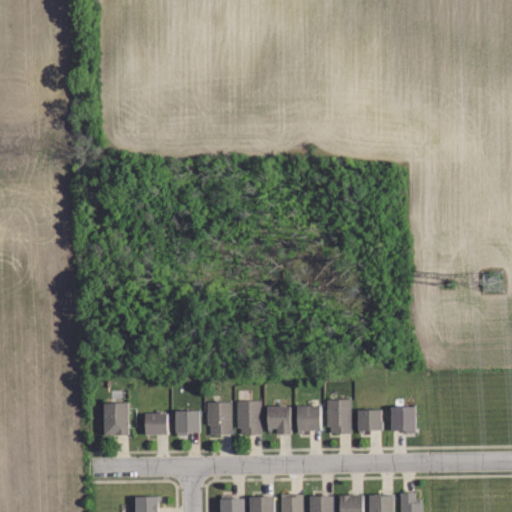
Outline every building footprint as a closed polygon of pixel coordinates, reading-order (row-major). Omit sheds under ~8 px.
[(350,398),(350,432),(331,431),(331,425),(326,425),(326,397),(350,398)] [(260,398),(260,432),(241,432),(241,425),(236,425),(236,398),(260,398)] [(127,432),(104,432),(104,400),(127,400),(127,432)] [(230,400),(231,432),(210,432),(210,422),(206,422),(206,400),(230,400)] [(289,404),(290,431),(273,431),(273,429),(267,429),(266,404),(289,404)] [(319,404),(319,428),(301,428),(301,431),(296,431),(296,404),(319,404)] [(415,432),(404,432),(404,428),(393,429),(392,405),(415,405),(415,432)] [(363,430),(358,430),(358,407),(381,407),(381,427),(363,428),(363,430)] [(186,434),(174,434),(174,409),(198,408),(198,429),(186,430),(186,434)] [(165,432),(143,432),(143,411),(165,411),(165,432)] [(417,497),(423,497),(423,511),(401,511),(401,491),(417,491),(417,497)] [(281,511),(281,492),(304,492),(304,511),(281,511)] [(361,511),(340,511),(340,493),(361,493),(361,511)] [(333,511),(309,511),(309,494),(333,494),(333,511)] [(392,494),(392,511),(369,511),(369,494),(392,494)] [(156,495),(156,511),(133,511),(134,495),(156,495)] [(230,497),(244,497),(244,511),(220,511),(220,495),(230,495),(230,497)] [(273,495),(273,511),(249,511),(249,495),(273,495)]
